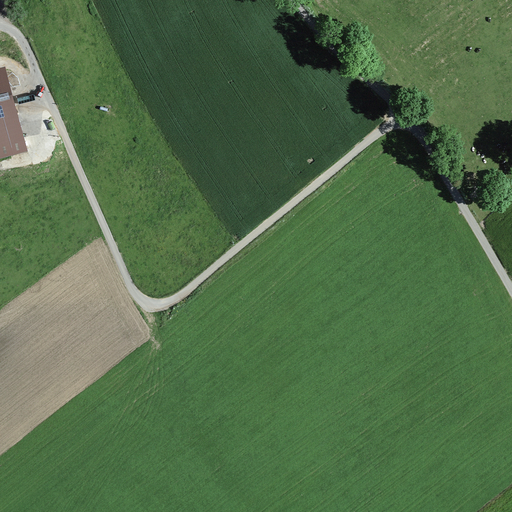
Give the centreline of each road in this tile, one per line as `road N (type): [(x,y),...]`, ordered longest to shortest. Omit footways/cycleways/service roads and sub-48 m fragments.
road 1 (unclassified): [(402,123),(183,299),(150,295),(125,262),(19,18),(0,16)]
road 2 (unclassified): [(402,123),(467,208),(511,286)]
road 3 (unclassified): [(300,0),(402,123)]
